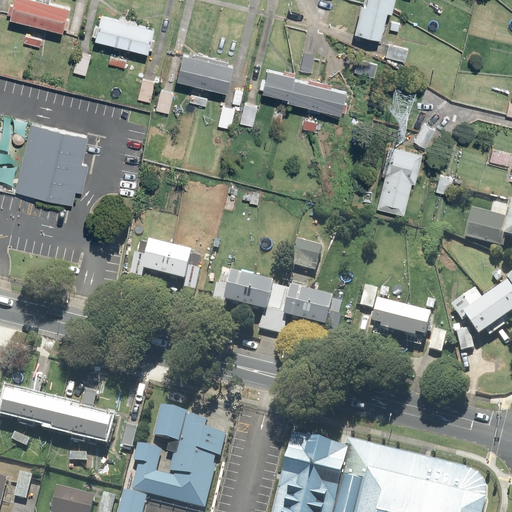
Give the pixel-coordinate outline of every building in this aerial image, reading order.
[(68,6),(41,0),(14,0),(10,19),(62,31),(68,6)] [(362,0),(361,4),(358,3),(352,30),(377,37),(384,9),(388,10),(390,0),(362,0)] [(154,27),(101,15),(95,42),(147,54),(154,27)] [(41,39),(25,35),(24,42),(40,46),(41,39)] [(388,44),(385,56),(404,61),(406,49),(388,44)] [(77,51),(73,71),(86,74),(90,54),(77,51)] [(312,54),(302,52),(298,69),(308,71),(312,54)] [(233,65),(183,54),(177,80),(226,92),(233,65)] [(126,60),(110,56),(109,63),(125,67),(126,60)] [(288,98),(287,100),(340,113),(345,91),(332,88),(333,85),(310,79),(309,83),(293,79),(295,73),(285,70),(284,73),(267,69),(262,92),(288,98)] [(154,81),(142,78),(137,98),(150,101),(154,81)] [(173,92),(160,89),(155,108),(168,111),(173,92)] [(207,98),(191,94),(189,101),(205,104),(207,98)] [(256,106),(243,103),(239,123),(251,126),(256,106)] [(222,105),(218,124),(230,126),(234,107),(222,105)] [(284,111),(275,108),(271,122),(280,125),(284,111)] [(324,116),(322,122),(333,126),(335,119),(324,116)] [(303,127),(315,130),(317,121),(306,119),(303,127)] [(435,131),(424,123),(411,142),(423,149),(435,131)] [(86,137),(29,124),(14,190),(71,203),(74,191),(80,192),(86,165),(80,164),(86,137)] [(403,214),(411,181),(414,182),(421,152),(388,144),(381,174),(384,175),(376,207),(403,214)] [(491,149),(489,160),(508,165),(510,154),(491,149)] [(511,196),(507,217),(472,209),(464,239),(502,248),(504,239),(511,240),(511,173),(510,182),(511,182),(511,196)] [(438,174),(434,191),(447,194),(451,178),(438,174)] [(322,247),(297,241),(291,266),(316,272),(322,247)] [(433,243),(422,243),(422,253),(433,254),(433,243)] [(201,258),(192,256),(141,244),(138,256),(135,255),(131,275),(143,278),(144,273),(185,283),(184,288),(195,291),(200,271),(198,271),(201,258)] [(224,308),(225,304),(266,314),(272,286),(223,275),(220,287),(217,286),(213,306),(224,308)] [(476,290),(452,306),(463,322),(466,320),(478,338),(511,314),(511,293),(506,285),(484,301),(476,290)] [(373,309),(377,289),(365,286),(361,306),(373,309)] [(332,300),(289,290),(282,320),(325,329),(324,334),(336,337),(341,317),(339,317),(342,303),(332,301),(332,300)] [(430,318),(377,305),(371,327),(380,330),(379,333),(414,341),(415,338),(425,341),(430,318)] [(268,312),(258,330),(283,336),(281,315),(268,312)] [(429,350),(441,353),(446,333),(434,330),(429,350)] [(468,330),(455,333),(460,352),(473,349),(468,330)] [(44,378),(34,376),(29,395),(39,398),(44,378)] [(97,394),(86,391),(81,411),(91,414),(97,394)] [(2,417),(53,430),(52,432),(105,445),(111,422),(71,413),(72,410),(8,394),(2,417)] [(188,412),(160,406),(153,437),(181,443),(188,412)] [(143,446),(133,491),(205,508),(226,422),(190,413),(175,475),(156,470),(161,450),(143,446)] [(137,428),(127,426),(122,446),(132,449),(137,428)] [(14,433),(11,441),(26,447),(29,439),(14,433)] [(273,511),(332,511),(348,448),(292,434),(273,511)] [(472,469),(350,439),(348,448),(332,511),(485,511),(488,499),(487,489),(484,481),(481,475),(472,469)] [(69,453),(69,462),(88,462),(88,453),(69,453)] [(33,475),(21,472),(15,496),(27,499),(33,475)] [(90,511),(94,497),(56,488),(50,511),(90,511)] [(141,511),(146,495),(125,490),(120,511),(141,511)] [(112,511),(116,496),(104,493),(99,511),(112,511)]
